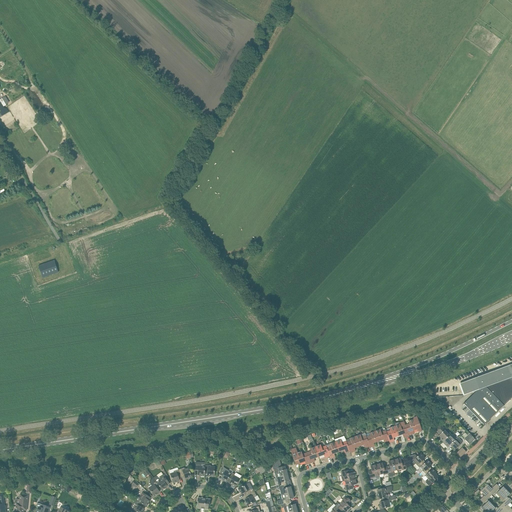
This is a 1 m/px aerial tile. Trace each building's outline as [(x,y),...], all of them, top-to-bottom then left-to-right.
[(38,266),(42,278),(58,272),(54,261),(38,266)] [(511,364),(461,383),(461,384),(462,384),(466,394),(465,394),(465,395),(476,391),(463,405),(464,404),(484,425),(502,407),(504,406),(511,397),(511,364)] [(414,419),(409,421),(409,424),(405,425),(409,436),(412,434),(413,433),(412,431),(416,429),(417,432),(421,431),(419,426),(416,416),(413,418),(414,419)] [(399,423),(400,424),(395,426),(398,436),(403,434),(404,436),(405,436),(406,437),(409,436),(405,425),(404,421),(399,423)] [(441,438),(440,439),(442,441),(443,441),(444,441),(449,435),(444,430),(445,430),(440,425),(435,429),(440,434),(438,436),(441,438)] [(395,426),(389,428),(390,431),(386,432),(389,441),(390,443),(393,441),(393,440),(394,440),(393,438),(398,436),(395,426)] [(381,432),(380,429),(375,431),(378,441),(383,440),(384,442),(386,441),(386,442),(389,441),(386,432),(385,430),(381,432)] [(375,431),(370,433),(371,436),(366,437),(369,446),(370,448),(373,447),(373,446),(374,445),(373,443),(378,441),(375,431)] [(360,435),(355,437),(359,447),(364,445),(364,447),(366,446),(366,447),(369,446),(366,437),(365,433),(360,435)] [(468,436),(465,439),(464,439),(467,442),(469,444),(474,439),(469,433),(467,435),(468,436)] [(446,444),(449,446),(450,445),(455,450),(460,445),(462,443),(462,442),(458,438),(457,438),(455,440),(454,441),(449,435),(444,441),(443,442),(446,445),(446,444)] [(355,437),(350,439),(351,441),(346,443),(349,451),(350,453),(353,452),(353,451),(354,451),(354,448),(359,447),(355,437)] [(341,443),(340,440),(335,442),(339,452),(344,450),(345,452),(346,452),(346,453),(349,451),(346,443),(346,441),(341,443)] [(335,442),(330,444),(331,446),(327,448),(329,456),(330,458),(334,457),(333,456),(335,456),(334,454),(339,452),(335,442)] [(321,447),(320,445),(315,447),(319,457),(324,455),(325,457),(326,456),(326,457),(329,456),(327,448),(326,446),(321,447)] [(315,447),(310,449),(311,451),(307,453),(310,463),(314,462),(313,461),(315,461),(314,459),(319,457),(315,447)] [(456,453),(460,457),(466,452),(462,448),(456,453)] [(305,462),(305,464),(307,463),(307,464),(310,463),(307,453),(302,454),(301,452),(297,453),(295,449),(291,451),(294,461),(298,460),(300,464),(305,462)] [(415,454),(407,457),(408,461),(414,460),(416,463),(415,464),(419,468),(425,463),(425,462),(423,460),(425,459),(423,457),(424,456),(421,453),(417,457),(415,454)] [(402,463),(400,458),(394,460),(397,470),(403,469),(403,470),(407,469),(405,462),(404,462),(404,463),(402,463)] [(278,460),(274,464),(272,466),(276,478),(277,478),(289,475),(288,473),(288,472),(286,471),(286,469),(282,470),(280,460),(279,460),(278,460)] [(388,462),(390,467),(387,467),(388,474),(389,477),(395,475),(394,471),(397,470),(394,460),(388,462)] [(427,460),(425,462),(425,463),(419,468),(420,467),(423,470),(422,471),(426,475),(432,469),(430,467),(431,466),(430,464),(430,463),(427,460)] [(195,468),(195,473),(198,473),(198,475),(200,475),(200,476),(205,476),(205,475),(205,473),(205,465),(205,466),(201,466),(201,465),(201,463),(195,462),(195,465),(195,468)] [(384,468),(382,463),(376,465),(379,475),(385,473),(385,474),(388,474),(387,467),(384,468)] [(205,465),(205,473),(208,473),(208,475),(210,475),(210,476),(214,477),(214,474),(215,472),(215,467),(211,467),(211,465),(205,465)] [(267,469),(259,465),(256,469),(262,474),(267,469)] [(369,472),(369,471),(368,471),(370,478),(374,478),(373,476),(379,475),(376,465),(370,466),(372,471),(369,472)] [(223,479),(223,480),(226,482),(229,478),(231,474),(228,472),(229,470),(223,467),(219,475),(222,476),(221,478),(223,479)] [(188,468),(185,469),(184,468),(179,469),(181,477),(184,476),(185,478),(187,477),(187,478),(192,477),(190,472),(188,468)] [(179,469),(173,471),(174,473),(170,474),(172,478),(173,483),(177,482),(177,481),(179,480),(179,478),(181,477),(179,469)] [(428,478),(426,481),(426,483),(429,486),(437,478),(435,476),(436,474),(435,473),(435,472),(432,469),(426,475),(425,476),(428,478)] [(342,476),(341,476),(342,482),(344,481),(352,479),(355,478),(353,472),(351,473),(348,474),(347,471),(348,471),(348,470),(341,472),(342,476)] [(232,484),(231,485),(235,487),(237,483),(241,476),(236,473),(235,474),(232,473),(231,474),(229,478),(231,480),(229,483),(232,484)] [(157,476),(156,476),(153,478),(159,487),(162,491),(166,488),(165,487),(167,486),(166,484),(168,482),(163,474),(159,477),(158,478),(157,476)] [(289,476),(289,475),(277,478),(279,487),(286,485),(285,481),(289,480),(289,479),(289,477),(289,476)] [(149,482),(152,486),(149,488),(151,492),(154,496),(158,494),(157,493),(159,491),(157,488),(159,487),(153,478),(150,480),(149,482)] [(352,479),(344,481),(346,487),(345,487),(346,490),(348,490),(353,489),(353,488),(352,488),(351,486),(356,484),(355,478),(352,479)] [(496,484),(491,488),(487,484),(484,487),(491,495),(496,491),(499,488),(500,487),(499,487),(501,486),(499,483),(497,485),(496,484)] [(241,492),(242,494),(244,493),(245,496),(254,491),(252,488),(251,489),(249,487),(248,487),(246,484),(238,489),(240,492),(241,492)] [(291,487),(287,488),(286,485),(279,487),(281,495),(294,492),(293,491),(292,489),(291,488),(291,487)] [(499,488),(496,491),(497,492),(496,493),(499,497),(503,500),(504,500),(505,501),(508,498),(507,497),(511,493),(507,489),(504,485),(500,490),(499,488)] [(378,500),(381,499),(387,497),(386,494),(392,492),(392,488),(390,488),(389,487),(386,487),(378,490),(379,492),(377,493),(378,495),(377,495),(378,500)] [(485,495),(481,498),(480,500),(483,503),(484,502),(487,499),(491,495),(484,487),(480,491),(485,495)] [(246,501),(245,502),(247,506),(256,501),(254,498),(256,496),(254,491),(245,496),(246,498),(245,499),(246,501)] [(282,500),(277,501),(278,505),(281,505),(291,502),(290,499),(294,498),(293,496),(294,495),(294,493),(294,492),(281,495),(282,500)] [(136,495),(134,499),(137,501),(144,505),(146,507),(149,503),(148,503),(149,501),(147,500),(149,497),(145,494),(144,494),(142,493),(139,497),(136,495)] [(28,496),(20,495),(19,504),(16,503),(16,508),(15,511),(23,511),(24,510),(26,510),(28,496)] [(387,497),(381,499),(382,502),(380,502),(380,505),(379,505),(380,509),(383,508),(385,508),(390,507),(389,503),(390,502),(390,501),(396,499),(395,495),(387,497)] [(0,511),(4,511),(5,511),(5,509),(7,508),(9,508),(8,499),(4,500),(4,498),(0,497),(0,511)] [(508,497),(508,498),(505,501),(501,505),(507,511),(511,508),(508,505),(511,501),(508,497)] [(205,509),(208,509),(208,506),(209,506),(210,499),(206,499),(206,498),(203,498),(203,499),(198,498),(197,505),(198,505),(197,508),(200,509),(205,510),(205,509)] [(485,503),(484,505),(481,507),(485,511),(491,511),(493,511),(494,511),(497,508),(496,507),(497,506),(493,503),(489,500),(488,500),(487,499),(484,502),(485,503)] [(343,500),(339,504),(338,503),(335,506),(340,510),(342,508),(345,511),(350,508),(347,504),(348,504),(346,501),(345,502),(343,500)] [(131,507),(128,508),(129,511),(142,511),(143,511),(144,509),(142,508),(144,505),(137,501),(135,503),(137,505),(136,506),(135,506),(133,509),(131,507)] [(281,505),(282,508),(283,508),(284,511),(287,511),(298,509),(298,508),(297,507),(296,506),(295,504),(292,505),(291,502),(281,505)]
